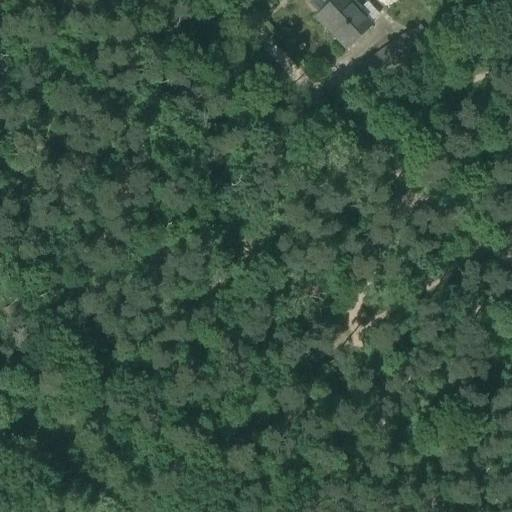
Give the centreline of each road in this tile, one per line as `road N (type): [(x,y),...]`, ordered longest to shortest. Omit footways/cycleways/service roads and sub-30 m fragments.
road 1 (track): [(511,245),(436,292),(349,316),(397,169)]
road 2 (track): [(349,316),(313,357),(294,395),(260,511)]
road 3 (track): [(511,259),(353,131)]
road 4 (track): [(353,131),(237,0)]
road 5 (track): [(511,65),(353,131)]
